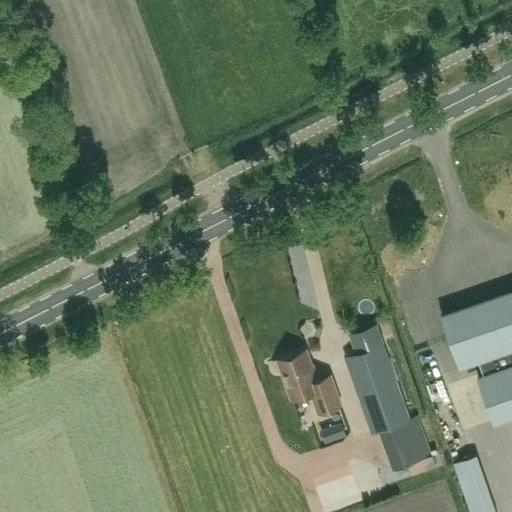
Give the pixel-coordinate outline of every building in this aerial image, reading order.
[(511,292),(444,316),(443,312),(441,312),(459,366),(478,360),(483,374),(477,376),(494,423),(511,416),(511,292)] [(417,414),(410,417),(383,343),(345,357),(372,431),(379,428),(393,468),(431,454),(417,414)] [(278,360),(292,399),(311,392),(318,412),(341,404),(330,375),(317,380),(306,350),(278,360)] [(331,425),(336,438),(346,434),(341,421),(331,425)] [(496,511),(475,453),(452,461),(470,511),(496,511)]
